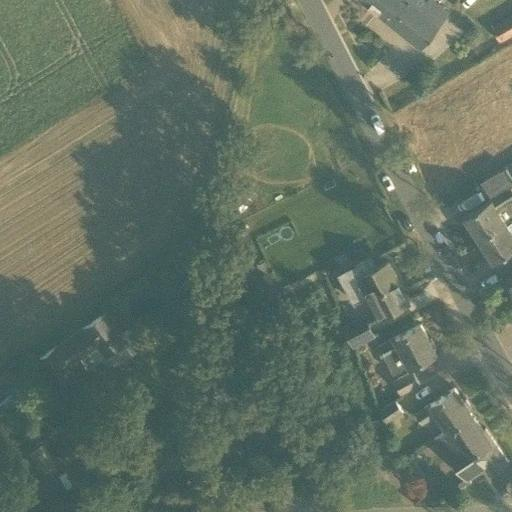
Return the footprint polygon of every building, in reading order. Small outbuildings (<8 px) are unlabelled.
[(405,0),(362,0),(389,21),(405,0)] [(421,47),(440,24),(410,0),(405,0),(389,21),(421,47)] [(499,41),(511,34),(511,15),(491,27),(499,41)] [(511,192),(510,194),(506,188),(464,215),(478,237),(506,219),(511,215),(511,192)] [(511,215),(506,219),(478,237),(493,260),(511,247),(511,215)] [(354,280),(345,285),(354,301),(363,297),(368,294),(380,317),(409,302),(405,294),(404,295),(400,283),(399,283),(388,262),(376,268),(371,257),(353,266),(359,277),(354,280)] [(265,275),(248,283),(258,304),(275,296),(265,275)] [(127,339),(108,312),(85,327),(82,327),(55,345),(37,359),(58,388),(75,376),(68,363),(81,355),(89,366),(127,339)] [(344,324),(342,325),(352,345),(354,344),(372,334),(363,314),(344,324)] [(428,338),(420,323),(380,345),(394,372),(411,364),(435,352),(434,349),(436,346),(432,338),(428,338)] [(188,348),(166,358),(173,372),(194,362),(188,348)] [(400,392),(419,382),(412,371),(394,381),(400,392)] [(463,401),(454,387),(416,413),(423,423),(438,413),(449,429),(462,420),(472,413),(469,410),(472,408),(466,399),(463,401)] [(386,421),(402,410),(396,401),(379,412),(386,421)] [(463,472),(467,477),(484,466),(490,474),(508,461),(483,430),(472,413),(462,420),(449,429),(443,433),(453,447),(448,450),(451,455),(450,461),(456,470),(463,472)] [(52,427),(12,453),(25,479),(68,450),(52,427)] [(196,511),(198,499),(170,497),(163,503),(163,511),(196,511)]
